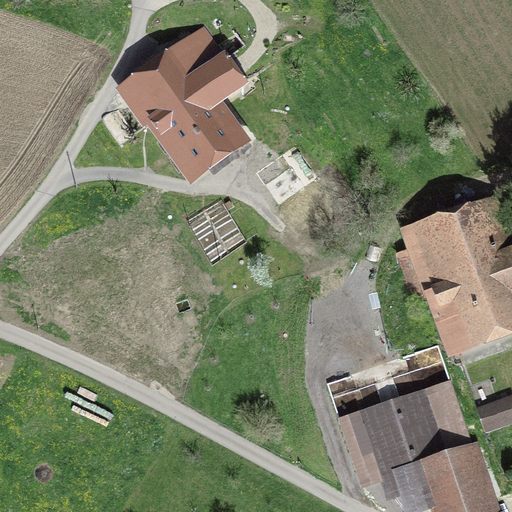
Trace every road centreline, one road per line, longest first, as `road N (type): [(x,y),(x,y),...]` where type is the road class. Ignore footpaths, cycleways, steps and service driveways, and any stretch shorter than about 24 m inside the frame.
road 1 (track): [(362,269),(332,269),(228,187),(93,171),(56,181)]
road 2 (track): [(511,175),(415,199),(362,269),(383,390)]
